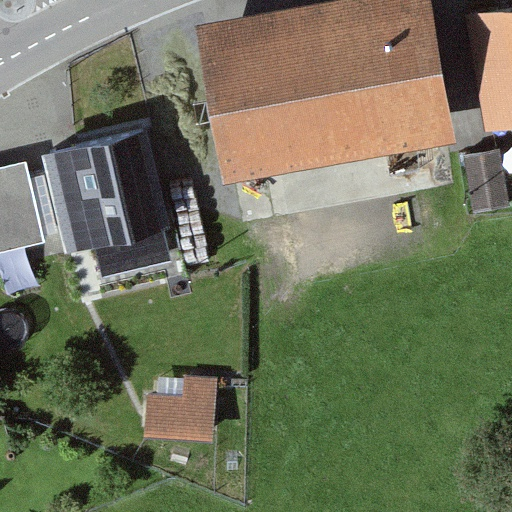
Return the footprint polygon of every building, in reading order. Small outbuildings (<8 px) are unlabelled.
[(437,0),(318,0),(207,18),(232,173),(460,137),(437,0)] [(511,4),(478,10),(496,120),(511,117),(511,4)] [(173,262),(165,231),(172,229),(148,131),(43,157),(67,255),(78,252),(94,248),(101,280),(173,262)] [(465,156),(475,213),(510,207),(501,150),(465,156)] [(0,169),(0,255),(47,244),(28,162),(0,169)] [(148,395),(145,439),(215,443),(218,379),(185,377),(184,398),(148,395)]
